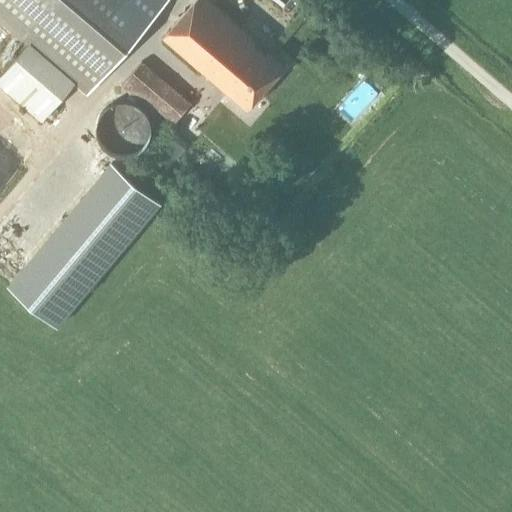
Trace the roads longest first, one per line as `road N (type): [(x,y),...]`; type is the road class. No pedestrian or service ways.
road 1 (unknown): [(177,0),(48,153)]
road 2 (unclassified): [(511,106),(388,0)]
